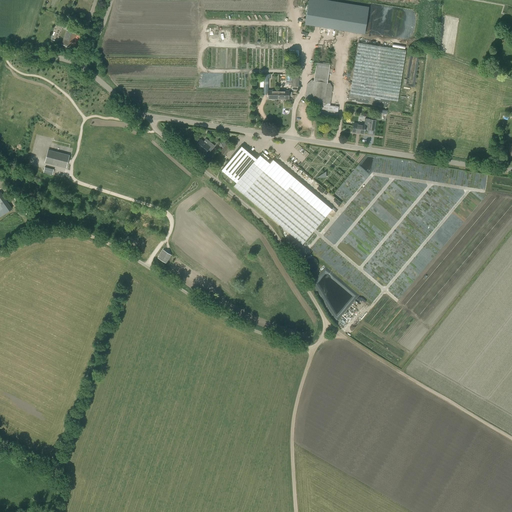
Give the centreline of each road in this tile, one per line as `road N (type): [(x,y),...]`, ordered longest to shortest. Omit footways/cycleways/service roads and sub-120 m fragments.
road 1 (unclassified): [(118,248),(259,333),(309,348),(324,332),(318,307),(270,229),(156,130),(151,116)]
road 2 (unclassified): [(151,116),(511,164)]
road 3 (unknown): [(290,137),(307,44),(331,38),(343,53),(338,144)]
road 4 (track): [(321,338),(342,337),(511,439)]
road 5 (track): [(297,511),(294,429),(312,347)]
road 6 (track): [(0,253),(55,230),(118,248)]
